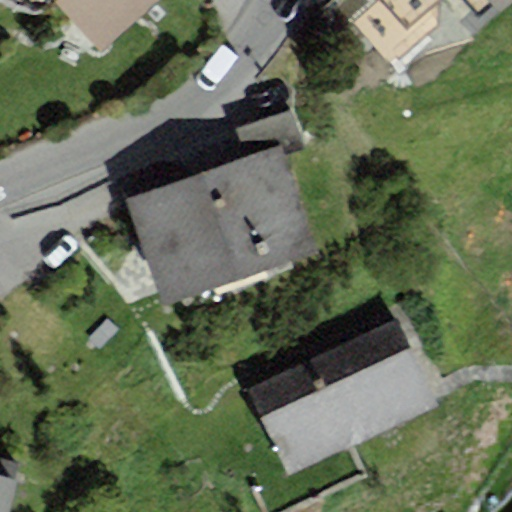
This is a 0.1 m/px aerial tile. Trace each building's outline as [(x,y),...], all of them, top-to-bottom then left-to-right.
[(161,0),(55,0),(104,53),(161,0)] [(510,0),(488,0),(498,11),(510,0)] [(247,157),(125,199),(162,306),(318,252),(285,157),(305,150),(292,111),(237,130),(247,157)] [(399,319),(247,389),(287,476),(439,406),(399,319)] [(0,511),(9,511),(17,483),(0,479),(0,511)]
